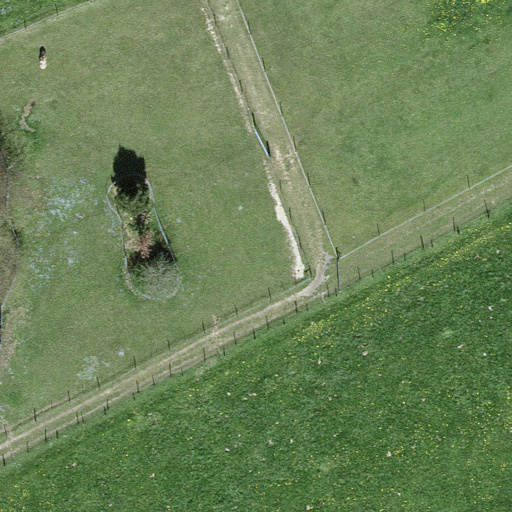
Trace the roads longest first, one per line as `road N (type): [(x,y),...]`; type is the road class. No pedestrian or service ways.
road 1 (track): [(0,452),(511,175)]
road 2 (track): [(330,279),(223,0)]
